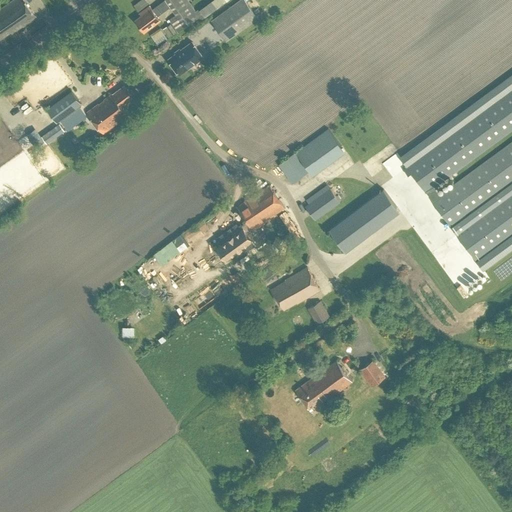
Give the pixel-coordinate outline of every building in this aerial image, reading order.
[(0,36),(9,30),(11,32),(22,25),(22,26),(23,25),(35,16),(23,0),(11,0),(6,3),(7,4),(0,8),(0,36)] [(160,18),(158,14),(169,6),(175,15),(169,19),(178,32),(199,17),(201,20),(226,1),(227,2),(228,0),(211,0),(199,9),(199,8),(196,10),(188,0),(162,0),(152,7),(150,5),(142,10),(144,13),(135,19),(143,30),(160,18)] [(245,0),(239,0),(212,20),(226,40),(258,17),(245,0)] [(163,28),(169,37),(177,32),(171,23),(163,28)] [(24,28),(19,31),(24,38),(29,35),(24,28)] [(162,28),(151,35),(158,45),(168,38),(162,28)] [(192,41),(169,58),(179,72),(203,55),(192,41)] [(104,99),(99,103),(99,102),(87,111),(102,132),(128,114),(122,105),(134,97),(124,84),(104,99)] [(511,87),(406,165),(451,227),(511,181),(511,139),(439,193),(434,187),(511,129),(511,87)] [(57,121),(81,104),(72,90),(47,108),(57,121)] [(42,136),(47,143),(64,131),(59,123),(42,136)] [(37,148),(45,142),(36,127),(28,133),(37,148)] [(309,169),(296,151),(279,164),(292,182),(309,169)] [(282,206),(268,185),(238,205),(248,220),(240,225),(242,228),(228,238),(237,250),(251,240),(245,233),(283,208),(282,206)] [(315,219),(340,201),(330,188),(305,205),(315,219)] [(346,250),(401,211),(385,188),(329,227),(346,250)] [(511,191),(456,232),(475,259),(511,231),(511,191)] [(162,264),(190,243),(181,232),(153,253),(162,264)] [(297,302),(320,289),(320,288),(316,281),(307,266),(285,279),(270,288),(282,309),(296,301),(297,302)] [(211,288),(193,300),(198,307),(234,282),(228,273),(209,286),(211,288)] [(329,315),(321,300),(307,307),(315,323),(329,315)] [(134,336),(134,326),(122,326),(122,336),(134,336)] [(328,398),(352,380),(336,359),(295,389),(308,407),(315,402),(316,404),(326,396),(328,398)] [(385,375),(373,359),(359,369),(371,385),(385,375)] [(326,469),(334,464),(329,457),(321,461),(326,469)]
